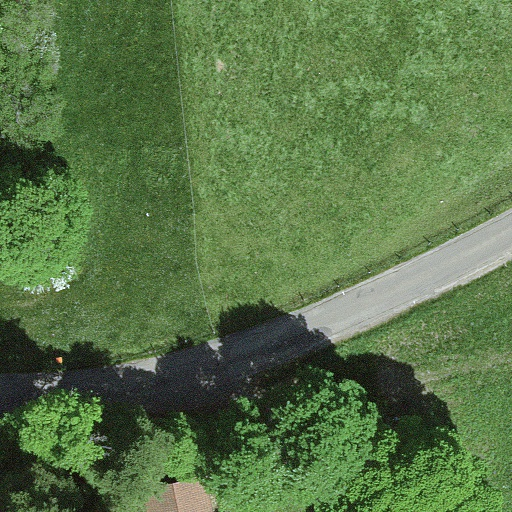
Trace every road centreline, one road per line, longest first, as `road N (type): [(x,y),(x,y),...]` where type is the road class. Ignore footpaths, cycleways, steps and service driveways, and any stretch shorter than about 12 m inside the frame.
road 1 (unclassified): [(511,233),(192,369),(0,388)]
road 2 (track): [(511,317),(342,361),(192,369)]
